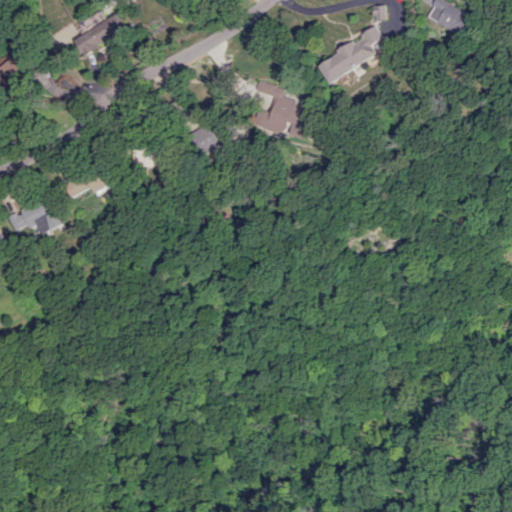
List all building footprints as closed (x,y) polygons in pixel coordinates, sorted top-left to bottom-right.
[(476,16),(444,0),(437,0),(429,17),(465,36),(476,16)] [(94,41),(126,33),(122,17),(90,25),(94,41)] [(335,84),(378,54),(373,47),(387,38),(378,25),(364,34),(365,36),(322,65),(335,84)] [(0,61),(0,88),(26,68),(13,51),(0,61)] [(267,129),(305,140),(313,110),(296,105),(298,100),(283,96),(286,88),(261,81),(258,91),(276,96),(267,129)] [(198,149),(225,150),(225,128),(198,127),(198,149)] [(169,165),(168,148),(137,149),(137,166),(169,165)] [(119,185),(113,166),(89,173),(95,193),(119,185)] [(62,217),(52,197),(11,217),(19,234),(53,218),(54,221),(62,217)]
